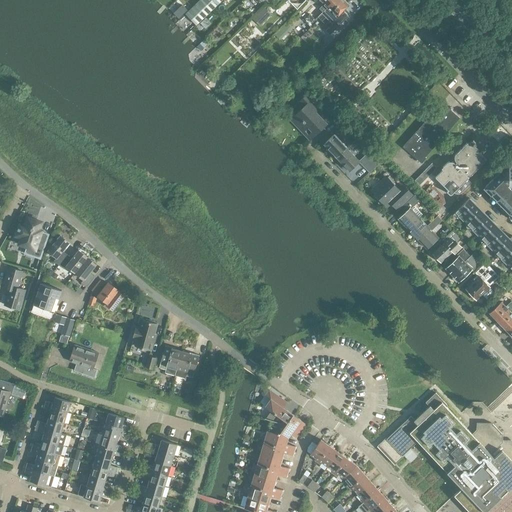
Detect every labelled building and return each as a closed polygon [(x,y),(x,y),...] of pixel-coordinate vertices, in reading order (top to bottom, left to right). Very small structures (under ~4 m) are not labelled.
[(200,0),(186,14),(196,25),(221,0),(200,0)] [(334,0),(323,11),(318,17),(322,14),(332,24),(336,28),(347,17),(348,17),(348,16),(348,15),(347,15),(344,12),(342,14),(341,12),(348,5),(343,0),(334,0)] [(320,0),(324,4),(320,8),(323,11),(334,0),(320,0)] [(260,26),(271,15),(268,13),(270,11),(267,9),(266,10),(264,8),(253,19),(260,26)] [(309,15),(304,20),(309,25),(314,20),(309,15)] [(286,23),(275,35),(280,40),(292,27),(287,22),(286,23)] [(203,41),(197,47),(201,51),(207,45),(203,41)] [(326,124),(314,111),(318,106),(307,94),(299,102),(303,107),(292,118),(304,130),(302,132),(310,140),(326,124)] [(460,117),(442,102),(403,146),(422,163),(426,158),(425,157),(460,117)] [(334,134),(324,143),(341,161),(346,156),(342,152),(347,147),(334,134)] [(470,176),(486,160),(477,150),(477,151),(473,147),(475,145),(476,144),(476,143),(475,142),(475,141),(473,139),(470,143),(468,141),(456,154),(455,155),(454,156),(454,158),(455,160),(455,161),(456,162),(455,164),(454,163),(452,162),(451,162),(449,162),(447,163),(441,168),(443,170),(435,177),(448,190),(446,192),(449,194),(450,195),(451,194),(452,194),(454,192),(455,193),(456,194),(458,194),(459,194),(461,193),(462,192),(471,183),(467,179),(469,177),(468,177),(470,175),(470,176)] [(359,160),(347,147),(342,152),(346,156),(341,161),(349,169),(359,160)] [(381,161),(380,160),(375,155),(363,166),(369,172),(381,161)] [(484,186),(511,214),(511,165),(509,162),(508,162),(509,163),(498,173),(497,173),(495,171),(492,175),(494,177),(493,177),(494,177),(485,186),(484,186)] [(415,180),(419,185),(436,168),(432,163),(415,180)] [(488,163),(484,168),(487,171),(492,166),(488,163)] [(396,208),(411,194),(405,187),(400,191),(393,184),(387,178),(386,176),(371,190),(374,193),(374,195),(377,198),(379,198),(387,206),(390,202),(396,208)] [(405,203),(394,214),(398,218),(416,237),(427,226),(419,217),(422,214),(414,206),(421,199),(415,193),(405,203)] [(511,245),(468,201),(469,200),(469,199),(469,198),(454,212),(455,212),(456,212),(511,269),(511,245)] [(427,226),(416,237),(427,248),(438,237),(432,230),(442,220),(438,215),(434,219),(427,226)] [(20,224),(15,237),(21,239),(19,244),(34,249),(32,256),(40,258),(47,239),(40,237),(42,230),(39,229),(42,222),(26,216),(23,225),(20,224)] [(446,241),(433,253),(437,257),(437,258),(439,261),(441,261),(441,262),(453,251),(455,253),(462,247),(457,243),(462,238),(453,229),(444,238),(446,241)] [(54,261),(59,265),(67,254),(63,250),(69,242),(60,235),(47,250),(56,257),(54,261)] [(72,258),(67,254),(59,265),(64,269),(66,266),(75,272),(87,257),(78,249),(72,258)] [(451,274),(464,262),(470,256),(463,249),(457,255),(459,256),(446,268),(451,274)] [(459,282),(471,270),(473,271),(474,270),(475,268),(476,267),(476,263),(475,262),(474,260),(479,256),(475,252),(470,256),(464,262),(451,274),(459,282)] [(33,259),(34,258),(23,255),(19,266),(31,269),(33,259)] [(96,264),(87,257),(75,272),(84,279),(81,283),(86,286),(94,276),(90,272),(96,264)] [(475,298),(476,299),(482,294),(483,295),(487,300),(495,293),(490,288),(489,287),(486,283),(496,273),(486,262),(476,272),(479,276),(474,282),(472,280),(468,284),(470,286),(467,289),(471,293),(471,295),(474,298),(475,298)] [(25,290),(18,288),(23,271),(9,267),(3,287),(9,289),(5,305),(19,309),(23,296),(23,297),(25,290)] [(100,280),(92,290),(97,293),(105,283),(100,280)] [(107,305),(113,309),(123,295),(118,291),(119,290),(118,289),(114,286),(108,282),(99,295),(109,303),(107,305)] [(54,311),(61,290),(41,283),(34,304),(54,311)] [(498,322),(511,308),(511,301),(508,305),(509,307),(508,308),(501,301),(489,313),(491,314),(490,315),(493,318),(494,318),(498,322)] [(506,330),(511,324),(511,308),(498,322),(501,325),(501,326),(504,330),(505,329),(506,330)] [(74,320),(66,318),(61,334),(69,336),(74,320)] [(151,351),(154,341),(152,340),(157,323),(155,323),(155,322),(146,319),(145,320),(143,319),(140,328),(136,326),(132,338),(137,339),(135,346),(151,351)] [(74,370),(94,377),(97,370),(93,369),(98,353),(75,345),(69,361),(81,365),(79,371),(74,370)] [(165,372),(175,375),(182,351),(171,348),(166,346),(166,345),(165,345),(159,367),(166,369),(165,372)] [(192,354),(182,351),(175,375),(185,378),(186,375),(193,377),(199,355),(199,354),(198,356),(192,354)] [(156,358),(149,356),(146,367),(153,369),(156,358)] [(11,395),(15,384),(0,379),(0,415),(2,416),(8,394),(11,395)] [(27,388),(24,399),(29,401),(32,389),(27,388)] [(189,388),(187,395),(194,397),(196,390),(189,388)] [(265,419),(272,421),(286,425),(293,415),(280,405),(284,400),(269,390),(265,395),(271,399),(265,407),(271,411),(265,419)] [(511,460),(509,457),(508,457),(508,455),(509,451),(502,443),(503,442),(503,435),(502,434),(492,424),(491,423),(477,422),(476,430),(472,434),(446,407),(448,405),(436,393),(426,402),(429,406),(415,420),(411,416),(387,439),(386,438),(377,446),(395,465),(403,456),(403,455),(418,441),(424,448),(423,450),(430,458),(432,457),(447,472),(445,474),(453,483),(455,481),(462,488),(454,495),(466,509),(464,510),(465,511),(485,511),(497,501),(500,501),(500,498),(501,497),(504,497),(504,494),(505,493),(508,493),(508,490),(509,489),(511,489),(511,460)] [(46,401),(45,406),(67,412),(70,401),(55,397),(53,403),(46,401)] [(67,412),(45,406),(43,411),(50,413),(49,418),(64,423),(67,412)] [(90,408),(87,418),(95,420),(96,417),(98,410),(90,408)] [(109,413),(105,424),(128,430),(129,426),(122,424),(124,418),(109,413)] [(306,424),(293,415),(286,425),(272,421),(269,431),(288,437),(293,430),(299,434),(306,424)] [(64,423),(49,418),(47,423),(40,421),(39,426),(61,433),(64,423)] [(126,435),(128,430),(105,424),(102,434),(118,439),(119,433),(126,435)] [(67,435),(61,433),(39,426),(37,431),(44,433),(42,439),(64,445),(67,435)] [(11,431),(9,438),(16,440),(18,433),(11,431)] [(286,444),(288,437),(269,431),(267,431),(264,442),(294,451),(296,446),(286,444)] [(116,444),(118,439),(102,434),(99,444),(122,451),(123,446),(116,444)] [(34,442),(32,447),(61,455),(64,445),(42,439),(41,444),(34,442)] [(153,443),(152,448),(174,455),(177,444),(162,440),(160,446),(153,443)] [(315,460),(318,462),(330,446),(321,440),(317,445),(311,454),(310,454),(316,458),(315,460)] [(293,456),(294,451),(264,442),(260,453),(282,459),(284,453),(293,456)] [(308,447),(307,451),(311,454),(317,445),(312,442),(308,447)] [(120,456),(122,451),(99,444),(96,455),(112,459),(113,454),(120,456)] [(338,452),(330,446),(318,462),(321,464),(322,463),(327,466),(338,452)] [(61,455),(32,447),(31,452),(38,454),(36,459),(57,466),(61,455)] [(171,465),(174,455),(152,448),(150,453),(157,455),(155,461),(171,465)] [(77,449),(74,459),(81,461),(84,451),(77,449)] [(346,458),(338,452),(327,466),(333,470),(332,472),(334,474),(346,458)] [(280,465),(282,459),(260,453),(257,464),(288,473),(289,468),(280,465)] [(110,465),(112,459),(96,455),(93,465),(115,472),(117,467),(110,465)] [(356,465),(346,458),(334,474),(337,476),(339,475),(344,478),(356,465)] [(57,466),(36,459),(35,465),(28,463),(26,468),(54,476),(57,466)] [(75,460),(72,469),(77,471),(80,462),(75,460)] [(171,465),(155,461),(154,466),(147,464),(145,469),(168,476),(171,465)] [(286,477),(288,473),(257,464),(254,475),(275,481),(277,475),(286,477)] [(114,477),(115,472),(93,465),(90,475),(105,480),(107,475),(114,477)] [(365,475),(356,465),(344,478),(349,484),(347,485),(349,488),(365,475)] [(54,476),(26,468),(25,473),(32,475),(30,481),(40,484),(51,487),(54,476)] [(168,476),(145,469),(144,474),(151,476),(149,481),(165,486),(168,476)] [(304,474),(299,481),(303,483),(307,477),(304,474)] [(104,486),(105,480),(90,475),(87,486),(109,493),(111,488),(104,486)] [(273,487),(275,481),(254,475),(251,486),(281,495),(282,490),(273,487)] [(371,482),(365,475),(349,488),(352,491),(354,489),(358,494),(371,482)] [(311,489),(316,483),(312,480),(307,487),(311,489)] [(161,496),(165,486),(149,481),(147,487),(141,485),(139,490),(161,496)] [(378,490),(371,482),(358,494),(362,499),(361,500),(363,503),(378,490)] [(319,485),(316,483),(311,489),(315,492),(319,485)] [(109,493),(87,486),(81,484),(78,495),(99,501),(101,495),(108,497),(109,493)] [(280,499),(281,495),(251,486),(247,496),(269,503),(271,496),(280,499)] [(158,507),(161,496),(139,490),(138,495),(145,497),(143,502),(158,507)] [(363,503),(359,507),(363,511),(368,511),(370,511),(371,509),(385,498),(378,490),(363,503)] [(325,500),(330,494),(327,491),(321,497),(325,500)] [(334,497),(330,494),(325,500),(328,503),(334,497)] [(267,509),(269,503),(247,496),(244,508),(257,511),(275,511),(276,511),(267,509)] [(371,509),(370,511),(383,511),(392,505),(385,498),(371,509)] [(138,511),(156,511),(158,507),(143,502),(141,508),(134,505),(133,510),(138,511)]
